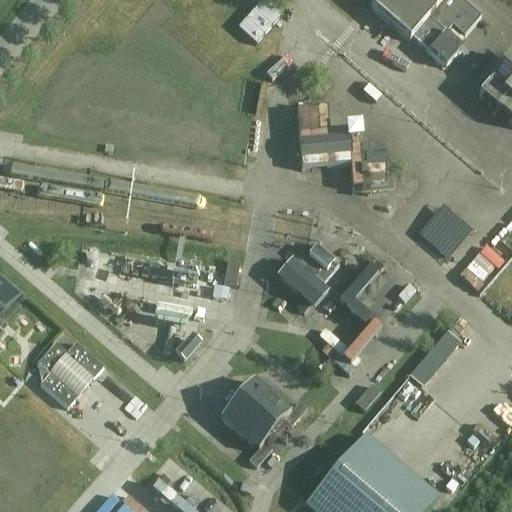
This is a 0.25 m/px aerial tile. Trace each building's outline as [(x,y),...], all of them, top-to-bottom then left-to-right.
[(198,29),(224,0),(190,0),(180,12),(198,29)] [(376,0),(369,8),(408,43),(427,21),(445,37),(451,30),(463,40),(480,20),(457,0),(376,0)] [(203,68),(222,84),(279,19),(260,3),(218,51),(199,35),(182,54),(185,57),(186,56),(202,70),(203,68)] [(446,71),(462,52),(443,36),(427,55),(446,71)] [(511,128),(511,62),(511,61),(478,99),(511,128)] [(350,170),(352,193),(387,191),(385,161),(360,163),(358,147),(362,147),(361,131),(345,132),(345,135),(328,136),(327,113),(297,115),(300,147),(298,147),(300,162),(301,162),(302,173),(350,170)] [(258,145),(264,121),(254,119),(248,143),(258,145)] [(138,170),(186,178),(188,163),(141,155),(138,170)] [(94,160),(90,172),(115,178),(119,166),(94,160)] [(234,181),(234,171),(188,170),(188,180),(234,181)] [(507,260),(483,286),(503,304),(511,293),(511,229),(494,249),(507,260)] [(297,265),(324,287),(338,269),(330,262),(329,263),(320,256),(322,254),(312,246),(297,265)] [(357,250),(324,293),(331,299),(323,309),(364,340),(375,325),(347,304),(377,266),(357,250)] [(0,329),(22,303),(0,283),(0,329)] [(402,345),(419,363),(436,346),(419,328),(402,345)] [(454,354),(464,340),(455,334),(445,348),(454,354)] [(192,342),(178,361),(187,367),(200,348),(192,342)] [(430,379),(444,363),(437,357),(423,372),(430,379)] [(417,392),(426,380),(401,360),(392,372),(417,392)] [(446,385),(471,407),(481,394),(456,373),(446,385)] [(254,386),(220,425),(257,456),(290,416),(254,386)] [(437,388),(427,401),(455,426),(466,414),(437,388)] [(404,398),(381,432),(400,444),(406,436),(432,453),(449,427),(404,398)] [(502,420),(489,434),(498,442),(511,428),(502,420)] [(364,438),(303,508),(307,511),(426,511),(436,502),(364,438)]
